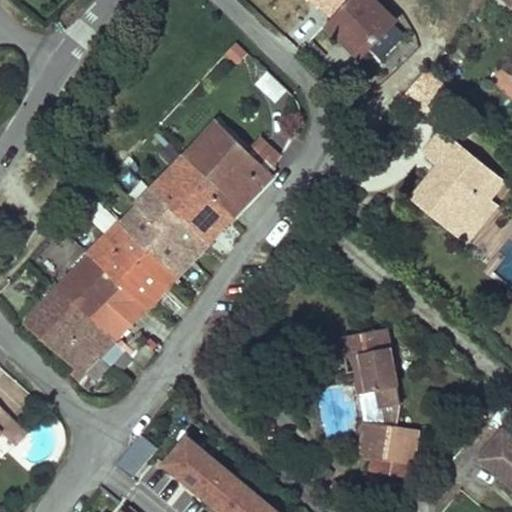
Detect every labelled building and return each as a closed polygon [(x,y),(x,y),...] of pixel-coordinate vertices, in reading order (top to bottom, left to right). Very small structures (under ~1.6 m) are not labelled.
[(259,0),(274,16),(291,0),(259,0)] [(355,0),(329,27),(346,43),(350,39),(364,53),(369,48),(393,23),(395,22),(372,0),(355,0)] [(511,0),(502,0),(511,8),(511,0)] [(369,48),(381,60),(406,35),(393,23),(369,48)] [(428,71),(403,98),(432,126),(458,98),(428,71)] [(267,74),(255,87),(275,106),(287,93),(267,74)] [(209,195),(233,218),(274,175),(273,174),(249,151),(219,123),(184,158),(216,188),(209,195)] [(429,177),(412,199),(429,212),(431,209),(448,223),(458,211),(472,222),(490,200),(484,195),(498,177),(442,132),(424,153),(439,165),(443,169),(434,181),(429,177)] [(262,138),(249,151),(273,174),(276,170),(277,164),(282,157),(262,138)] [(152,191),(209,243),(233,218),(209,195),(216,188),(184,158),(152,191)] [(429,177),(434,181),(443,169),(439,165),(429,177)] [(484,195),(490,200),(504,182),(498,177),(484,195)] [(152,191),(120,223),(128,230),(126,232),(177,278),(209,243),(152,191)] [(431,209),(429,212),(468,243),(498,206),(490,200),(472,222),(458,211),(448,223),(431,209)] [(128,230),(120,223),(88,255),(90,257),(121,285),(147,309),(177,278),(126,232),(128,230)] [(57,289),(93,321),(107,303),(121,285),(90,257),(57,289)] [(107,303),(132,325),(147,309),(121,285),(107,303)] [(93,321),(57,289),(26,326),(75,369),(70,375),(77,381),(116,342),(93,321)] [(93,321),(116,342),(132,325),(107,303),(93,321)] [(381,409),(401,406),(387,329),(341,338),(345,359),(354,357),(359,356),(362,369),(357,370),(361,395),(378,392),(381,409)] [(0,427),(10,416),(0,407),(0,427)] [(10,416),(0,427),(0,431),(2,433),(14,420),(10,416)] [(14,420),(2,433),(13,443),(25,429),(14,420)] [(360,456),(414,465),(419,430),(366,422),(360,456)] [(511,437),(503,430),(479,459),(511,487),(511,437)] [(133,480),(157,452),(140,437),(116,465),(133,480)] [(271,511),(187,442),(162,472),(210,511),(271,511)]
